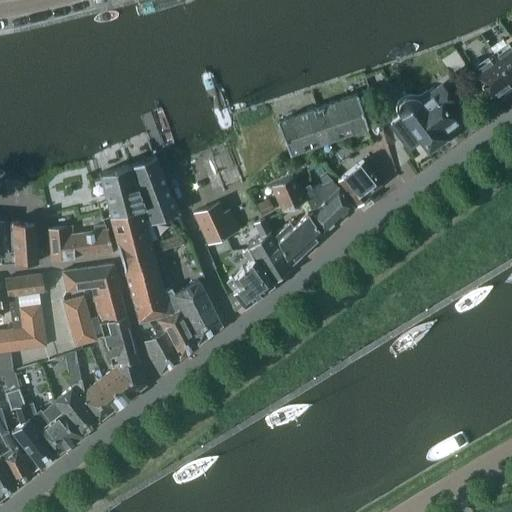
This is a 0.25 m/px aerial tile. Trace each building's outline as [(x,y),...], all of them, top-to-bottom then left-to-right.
[(511,42),(495,55),(511,77),(511,42)] [(511,85),(511,77),(495,55),(474,70),(495,98),(497,97),(500,97),(511,89),(510,87),(511,85)] [(417,102),(414,99),(410,98),(406,99),(403,101),(400,104),(399,108),(400,112),(402,116),(390,124),(401,138),(412,129),(427,149),(429,147),(433,147),(440,142),(441,138),(443,137),(440,133),(446,129),(448,131),(449,130),(448,128),(454,123),(448,115),(449,114),(446,109),(449,107),(450,109),(456,105),(452,99),(450,100),(439,86),(417,102)] [(356,93),(315,107),(276,121),(288,153),(327,140),(366,126),(356,93)] [(144,207),(139,208),(145,229),(178,218),(154,155),(129,164),(144,207)] [(306,170),(321,164),(318,155),(305,160),(306,170)] [(337,178),(357,205),(366,198),(364,195),(381,183),(362,159),(337,178)] [(98,173),(110,216),(139,208),(144,207),(129,164),(117,167),(98,173)] [(292,174),(270,184),(282,210),(304,200),(298,188),(292,174)] [(311,188),(335,220),(352,203),(330,179),(311,188)] [(308,213),(321,233),(335,220),(311,188),(310,189),(307,184),(298,188),(304,200),(310,211),(308,213)] [(256,204),(260,214),(272,208),(268,198),(256,204)] [(207,243),(238,229),(228,208),(222,211),(217,200),(193,211),(207,243)] [(116,243),(117,243),(123,268),(137,320),(156,315),(170,312),(162,291),(145,229),(139,208),(110,216),(109,216),(116,241),(116,242),(116,243)] [(302,251),(321,233),(308,213),(306,212),(292,225),(289,220),(274,234),(288,264),(292,260),(296,259),(301,255),(302,251)] [(287,268),(262,217),(254,222),(262,236),(246,247),(247,248),(252,258),(272,282),(287,268)] [(0,262),(13,262),(10,221),(0,220),(0,262)] [(33,223),(10,221),(13,262),(36,262),(33,223)] [(71,233),(73,250),(76,250),(77,256),(112,251),(104,223),(93,226),(94,230),(71,233)] [(76,250),(73,250),(71,233),(66,234),(65,225),(47,228),(50,259),(77,256),(76,250)] [(272,282),(252,258),(247,248),(241,253),(250,262),(226,283),(244,305),(272,282)] [(98,296),(97,291),(103,290),(102,286),(117,284),(111,263),(78,268),(83,288),(89,288),(91,297),(98,296)] [(66,290),(83,288),(78,268),(61,270),(66,290)] [(169,288),(162,291),(170,312),(178,307),(197,342),(220,324),(212,309),(200,285),(205,282),(199,268),(192,270),(197,280),(172,293),(169,288)] [(41,273),(4,278),(9,321),(20,320),(19,318),(18,306),(39,304),(37,292),(43,291),(41,273)] [(97,291),(98,296),(91,297),(99,322),(98,322),(125,315),(117,284),(102,286),(103,290),(97,291)] [(64,311),(86,305),(83,294),(61,300),(64,311)] [(40,315),(39,304),(18,306),(19,318),(40,315)] [(64,311),(67,322),(89,316),(86,305),(64,311)] [(178,357),(197,342),(178,307),(170,312),(156,315),(163,329),(178,357)] [(21,328),(41,325),(40,315),(19,318),(20,320),(21,328)] [(131,337),(125,315),(98,322),(101,333),(102,334),(105,345),(131,337)] [(90,318),(89,316),(67,322),(70,333),(92,327),(90,318)] [(9,321),(10,326),(4,326),(8,352),(23,350),(22,338),(21,328),(20,320),(9,321)] [(22,338),(43,335),(41,325),(21,328),(22,338)] [(73,345),(95,339),(92,327),(70,333),(73,345)] [(147,353),(159,372),(178,357),(163,329),(143,339),(147,353)] [(23,350),(44,348),(43,335),(22,338),(23,350)] [(137,359),(131,337),(105,345),(108,355),(115,354),(116,357),(118,365),(137,359)] [(114,366),(100,377),(119,404),(144,384),(137,359),(118,365),(114,366)] [(52,400),(61,410),(80,434),(97,420),(78,395),(83,392),(83,391),(80,378),(77,366),(63,377),(69,387),(52,400)] [(83,392),(78,395),(97,420),(119,404),(100,377),(83,391),(83,392)] [(26,451),(21,456),(26,466),(30,473),(56,453),(28,417),(24,405),(17,387),(8,391),(14,406),(13,407),(18,423),(10,430),(26,451)] [(61,410),(49,420),(40,408),(35,412),(32,402),(24,405),(28,417),(56,453),(80,434),(61,410)] [(30,473),(26,466),(21,456),(7,430),(0,406),(0,434),(5,444),(6,444),(8,448),(0,453),(0,456),(15,485),(30,473)] [(0,497),(15,485),(0,456),(0,497)]
